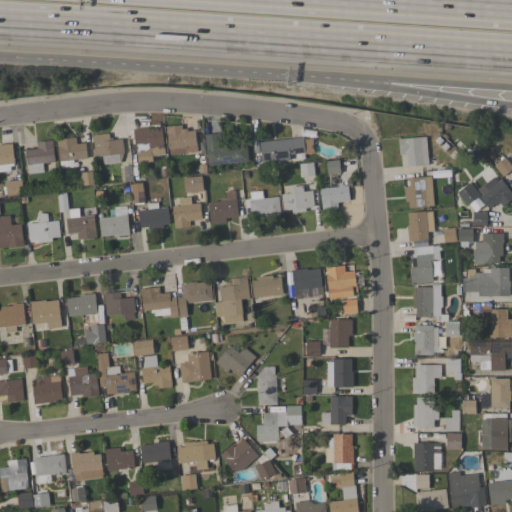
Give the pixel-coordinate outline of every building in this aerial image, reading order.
[(204,156),(197,157),(196,151),(185,152),(185,153),(169,155),(166,126),(181,125),(181,129),(187,128),(187,131),(195,130),(195,131),(201,130),(204,156)] [(164,154),(151,156),(152,161),(137,163),(136,149),(135,149),(133,129),(148,127),(148,128),(161,127),(164,154)] [(103,164),(102,156),(94,157),(94,156),(93,156),(92,149),(94,149),(92,135),(108,133),(109,137),(113,137),(114,139),(122,138),(123,153),(122,153),(120,162),(103,164)] [(208,165),(204,134),(218,133),(219,147),(233,146),(233,144),(237,144),(237,145),(246,144),(248,160),(208,165)] [(425,136),(428,164),(407,166),(406,154),(399,155),(398,139),(425,136)] [(73,160),(73,167),(60,168),(59,161),(56,139),(75,137),(76,143),(86,142),(87,158),(73,160)] [(303,137),(305,153),(289,154),(290,160),(262,163),(259,142),(303,137)] [(54,161),(42,163),(43,172),(29,173),(26,165),(25,149),(37,148),(37,141),(52,140),(54,161)] [(0,144),(12,143),(14,163),(13,163),(13,166),(9,166),(10,170),(0,171),(0,144)] [(511,168),(502,176),(494,165),(504,157),(506,159),(507,158),(511,163),(511,168)] [(327,174),(326,161),(338,159),(340,173),(327,174)] [(314,175),(301,177),(299,164),(313,162),(314,175)] [(95,184),(81,186),(79,172),(93,171),(95,184)] [(201,175),(203,190),(184,192),(183,177),(201,175)] [(511,194),(511,198),(504,205),(500,201),(496,204),(495,203),(488,208),(483,202),(482,203),(483,205),(475,211),(469,203),(466,205),(456,192),(469,182),(476,190),(483,184),(485,186),(489,182),(492,186),(499,181),(499,175),(501,176),(501,179),(511,194)] [(433,206),(409,208),(408,201),(405,201),(404,187),(406,187),(406,178),(431,176),(433,206)] [(21,179),(23,194),(6,196),(6,194),(3,194),(3,187),(5,187),(4,181),(21,179)] [(144,202),(132,203),(129,184),(142,182),(144,202)] [(290,193),(289,187),(302,185),(303,191),(312,190),(314,206),(305,207),(305,211),(292,213),(291,209),(283,210),(281,194),(290,193)] [(347,185),(349,200),(337,202),(337,208),(322,210),(319,188),(347,185)] [(56,191),(66,190),(68,211),(59,212),(56,191)] [(281,216),(251,220),(249,200),(250,199),(249,192),(261,191),(262,198),(278,196),(281,216)] [(226,218),(226,222),(211,224),(208,202),(220,200),(220,198),(226,197),(225,194),(235,192),(238,216),(226,218)] [(179,205),(178,198),(190,196),(191,203),(200,202),(201,219),(189,221),(190,226),(174,228),(171,206),(179,205)] [(147,209),(146,203),(157,201),(158,208),(167,206),(169,224),(163,225),(163,227),(148,229),(148,226),(139,227),(137,210),(147,209)] [(129,234),(114,236),(114,235),(100,236),(98,218),(108,216),(108,210),(112,210),(112,207),(126,205),(129,234)] [(428,239),(408,241),(407,225),(408,224),(407,212),(425,211),(428,239)] [(51,237),(52,241),(38,242),(38,239),(29,240),(27,223),(38,222),(37,212),(46,213),(48,221),(58,220),(60,237),(51,237)] [(487,212),(486,225),(472,225),(472,212),(487,212)] [(8,247),(7,247),(0,247),(0,215),(9,215),(10,224),(20,223),(22,239),(23,238),(24,246),(8,247)] [(94,215),(96,237),(77,239),(77,232),(67,233),(65,218),(94,215)] [(454,227),(456,241),(444,242),(442,229),(454,227)] [(472,247),(459,247),(459,242),(457,242),(457,228),(472,228),(472,247)] [(475,242),(481,242),(481,233),(503,233),(503,243),(502,243),(502,255),(499,255),(499,263),(483,263),(472,263),(472,248),(475,248),(475,242)] [(432,246),(433,259),(431,260),(432,281),(410,283),(409,266),(410,266),(409,262),(416,261),(415,247),(432,246)] [(353,296),(328,299),(327,288),(328,288),(325,267),(344,265),(344,272),(354,271),(356,286),(352,286),(353,296)] [(477,296),(477,292),(463,292),(463,296),(461,296),(461,292),(462,292),(462,277),(469,277),(469,275),(473,275),(473,272),(476,272),(476,266),(482,266),(482,268),(489,268),(489,267),(508,267),(508,281),(509,281),(509,296),(477,296)] [(293,290),(291,270),(306,268),(306,270),(320,268),(322,287),(293,290)] [(253,297),(251,280),(258,279),(257,276),(272,275),(272,278),(281,277),(282,294),(253,297)] [(249,298),(240,299),(242,313),(241,314),(242,321),(224,323),(223,316),(216,317),(214,302),(220,301),(218,287),(225,286),(225,283),(230,282),(230,278),(246,276),(249,298)] [(177,297),(182,296),(180,284),(187,284),(187,282),(196,281),(196,282),(210,281),(212,300),(185,303),(187,315),(179,316),(177,297)] [(440,310),(434,310),(434,316),(431,316),(431,317),(415,317),(415,308),(412,308),(412,294),(415,294),(415,287),(431,287),(431,284),(440,284),(440,310)] [(178,316),(170,317),(169,308),(143,311),(140,289),(159,287),(159,293),(169,292),(169,297),(176,297),(178,316)] [(103,293),(119,291),(120,298),(133,297),(135,312),(133,312),(134,320),(121,321),(121,313),(106,315),(103,293)] [(69,316),(66,298),(79,296),(79,295),(94,293),(97,313),(69,316)] [(61,327),(48,328),(47,322),(32,324),(30,301),(45,299),(45,301),(58,299),(61,327)] [(355,299),(357,312),(343,314),(342,300),(355,299)] [(25,325),(14,326),(15,333),(7,334),(6,327),(0,327),(0,307),(12,305),(12,303),(23,302),(25,325)] [(489,337),(489,325),(474,325),(474,310),(473,310),(473,303),(490,303),(490,308),(507,308),(507,319),(511,319),(511,337),(489,337)] [(187,334),(181,335),(180,334),(174,335),(173,329),(180,328),(179,317),(185,317),(187,334)] [(351,319),(351,335),(348,335),(348,347),(329,347),(329,319),(351,319)] [(458,321),(458,336),(444,336),(444,321),(458,321)] [(105,341),(86,343),(84,331),(91,330),(90,325),(103,324),(105,341)] [(437,354),(412,354),(413,331),(414,331),(414,325),(433,325),(433,327),(437,327),(437,354)] [(171,351),(169,337),(186,335),(188,349),(171,351)] [(151,339),(153,353),(134,356),(132,341),(151,339)] [(305,355),(305,356),(301,356),(301,349),(305,349),(305,341),(319,341),(319,355),(305,355)] [(511,341),(511,357),(504,357),(504,370),(490,370),(490,369),(479,369),(479,362),(469,362),(469,341),(511,341)] [(239,376),(229,369),(227,371),(215,362),(229,345),(238,352),(242,346),(255,356),(239,376)] [(72,350),(74,364),(61,365),(59,351),(72,350)] [(211,378),(181,382),(179,363),(188,361),(187,354),(207,351),(211,378)] [(96,353),(107,352),(109,366),(119,365),(120,373),(133,371),(136,390),(123,392),(123,393),(113,394),(113,393),(106,394),(105,386),(100,386),(96,353)] [(36,367),(23,369),(21,355),(35,353),(36,367)] [(171,387),(153,389),(152,382),(143,383),(143,382),(136,383),(135,370),(141,369),(141,368),(142,368),(143,356),(155,355),(157,366),(169,364),(171,387)] [(0,358),(5,358),(5,359),(11,359),(12,371),(7,372),(7,373),(3,374),(0,375),(0,358)] [(352,387),(332,387),(332,386),(326,386),(326,362),(332,362),(332,358),(351,358),(351,371),(352,371),(352,387)] [(459,358),(459,372),(446,372),(446,370),(445,370),(445,360),(446,360),(446,358),(459,358)] [(441,364),(441,377),(433,377),(433,393),(411,393),(411,377),(414,377),(414,365),(441,364)] [(98,395),(82,397),(82,394),(70,395),(67,368),(86,366),(87,374),(96,373),(98,395)] [(276,404),(257,405),(257,391),(256,391),(256,381),(256,375),(263,367),(263,366),(273,366),(274,374),(276,374),(276,404)] [(59,375),(62,399),(55,400),(55,401),(34,404),(31,384),(35,383),(34,377),(59,375)] [(23,400),(7,402),(6,395),(0,395),(0,380),(21,378),(23,400)] [(509,378),(509,391),(510,391),(510,401),(509,401),(509,408),(490,408),(490,378),(509,378)] [(316,393),(302,393),(302,380),(315,379),(316,393)] [(351,396),(351,415),(345,415),(345,424),(320,424),(320,412),(329,412),(329,396),(351,396)] [(461,400),(475,400),(475,413),(461,413),(461,400)] [(412,401),(438,401),(438,419),(433,419),(433,428),(416,428),(416,427),(412,427),(412,401)] [(262,424),(262,411),(285,411),(285,405),(300,405),(301,424),(286,424),(286,425),(278,426),(278,440),(256,441),(256,424),(262,424)] [(445,431),(445,417),(451,417),(451,410),(458,410),(459,431),(445,431)] [(506,419),(511,419),(511,427),(510,427),(510,441),(506,441),(506,448),(481,449),(481,440),(479,440),(479,436),(481,436),(481,419),(506,419)] [(351,446),(353,446),(352,463),(350,463),(350,470),(331,469),(331,462),(324,462),(324,447),(327,447),(327,437),(332,437),(332,433),(351,433),(351,446)] [(460,433),(460,449),(445,449),(445,433),(460,433)] [(234,471),(219,455),(231,444),(233,447),(242,438),(258,455),(241,470),(234,471)] [(140,445),(153,443),(153,442),(168,440),(170,460),(142,463),(140,445)] [(183,446),(183,442),(194,441),(194,442),(206,440),(207,444),(213,443),(214,459),(206,460),(207,468),(196,469),(195,461),(177,463),(176,447),(183,446)] [(440,443),(440,451),(432,451),(432,471),(414,471),(414,459),(413,459),(413,442),(440,443)] [(119,447),(120,451),(132,450),(134,467),(107,470),(104,449),(119,447)] [(78,452),(78,453),(93,451),(93,454),(100,454),(102,478),(75,481),(74,474),(73,474),(74,480),(68,481),(67,469),(72,468),(70,453),(78,452)] [(511,452),(511,464),(503,464),(503,452),(511,452)] [(66,473),(36,476),(34,457),(40,456),(40,455),(50,454),(50,455),(64,454),(66,473)] [(25,458),(28,489),(1,491),(0,483),(0,467),(7,467),(7,460),(15,459),(25,458)] [(275,472),(261,480),(254,466),(268,459),(275,472)] [(451,509),(449,487),(447,472),(458,470),(459,475),(477,473),(478,486),(482,486),(485,505),(481,505),(451,509)] [(329,511),(328,501),(342,500),(341,486),(340,487),(339,482),(330,483),(329,474),(352,471),(354,485),(357,511),(329,511)] [(197,488),(181,490),(179,475),(195,473),(197,488)] [(428,474),(428,488),(415,488),(415,474),(428,474)] [(305,492),(289,494),(287,479),(304,477),(305,492)] [(511,479),(511,498),(505,499),(505,503),(490,505),(487,483),(511,479)] [(141,480),(143,494),(129,495),(128,481),(141,480)] [(85,500),(71,501),(70,488),(84,487),(85,500)] [(447,507),(435,509),(435,510),(430,511),(430,509),(418,511),(416,492),(445,488),(447,507)] [(32,507),(18,508),(17,494),(31,492),(32,507)] [(156,510),(141,511),(139,497),(154,495),(156,510)] [(117,511),(102,511),(102,499),(117,498),(117,511)] [(87,511),(86,501),(101,499),(102,511),(87,511)] [(277,501),(278,507),(284,507),(284,510),(290,510),(290,511),(254,511),(254,510),(263,510),(263,503),(270,503),(270,501),(277,501)]
